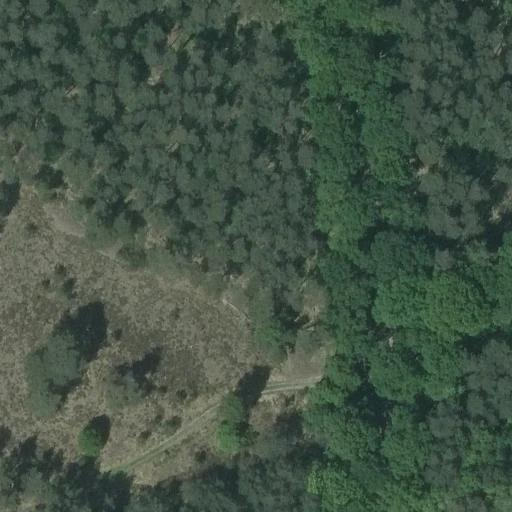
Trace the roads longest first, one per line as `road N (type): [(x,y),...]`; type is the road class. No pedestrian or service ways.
road 1 (track): [(383,433),(368,216),(319,0)]
road 2 (track): [(381,382),(293,385),(236,398),(66,511)]
